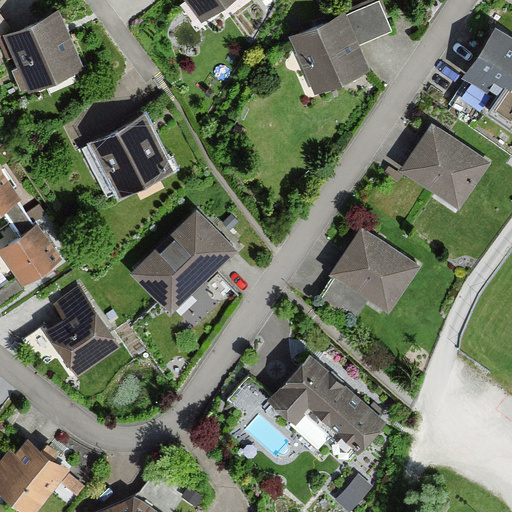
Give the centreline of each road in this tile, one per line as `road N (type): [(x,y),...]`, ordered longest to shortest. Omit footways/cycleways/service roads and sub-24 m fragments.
road 1 (residential): [(0,366),(85,433),(132,437),(176,428),(462,0)]
road 2 (residential): [(495,458),(433,415),(474,286),(511,235)]
